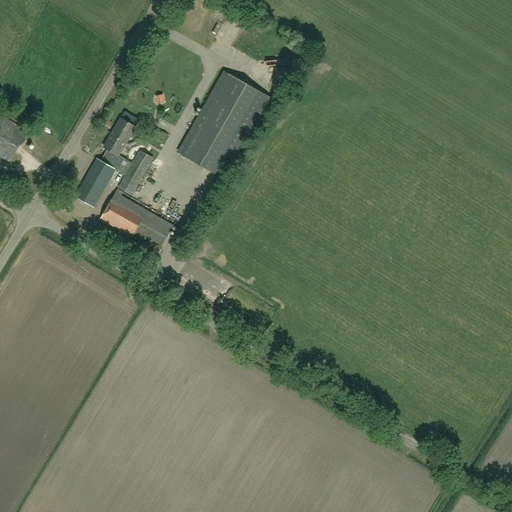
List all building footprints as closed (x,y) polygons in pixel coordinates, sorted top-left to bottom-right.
[(223,33),(226,35),(238,24),(231,17),(213,33),(218,38),(223,33)] [(257,90),(226,73),(180,154),(211,172),(257,90)] [(129,123),(136,127),(140,120),(133,116),(129,123)] [(0,156),(8,162),(26,135),(1,118),(0,119),(0,156)] [(132,134),(136,127),(129,123),(121,119),(112,135),(126,143),(130,138),(132,139),(134,135),(132,134)] [(126,143),(112,135),(104,148),(108,150),(101,161),(97,159),(75,197),(94,208),(116,170),(118,171),(125,159),(119,156),(126,143)] [(133,196),(154,158),(140,150),(118,188),(133,196)] [(159,252),(176,223),(118,190),(101,220),(159,252)]
